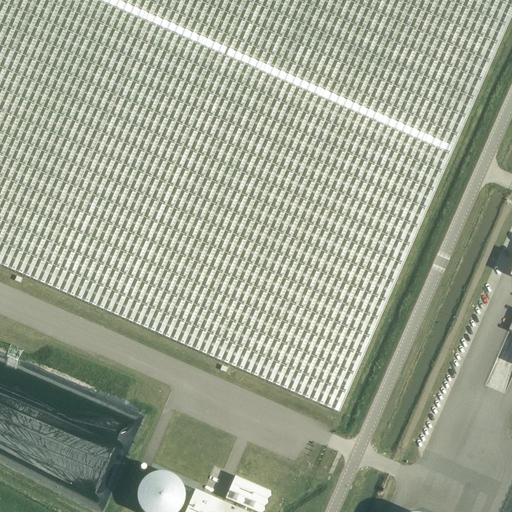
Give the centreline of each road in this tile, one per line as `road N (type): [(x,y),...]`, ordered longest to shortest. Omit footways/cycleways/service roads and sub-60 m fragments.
road 1 (unclassified): [(511,100),(332,511)]
road 2 (unknown): [(357,454),(0,306)]
